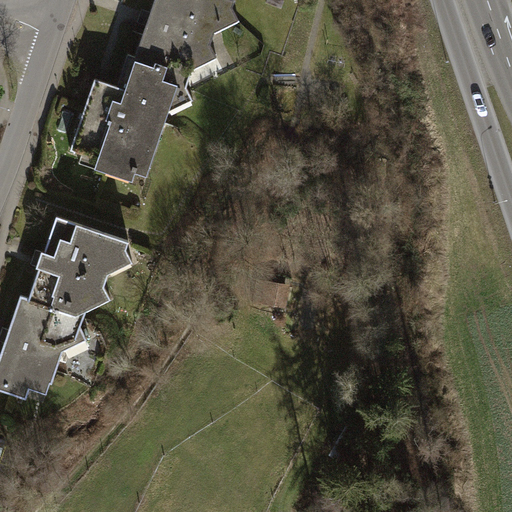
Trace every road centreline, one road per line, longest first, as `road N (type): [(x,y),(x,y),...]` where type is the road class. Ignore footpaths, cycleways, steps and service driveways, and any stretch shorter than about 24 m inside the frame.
road 1 (primary): [(443,0),(511,199)]
road 2 (unclassified): [(0,188),(47,44)]
